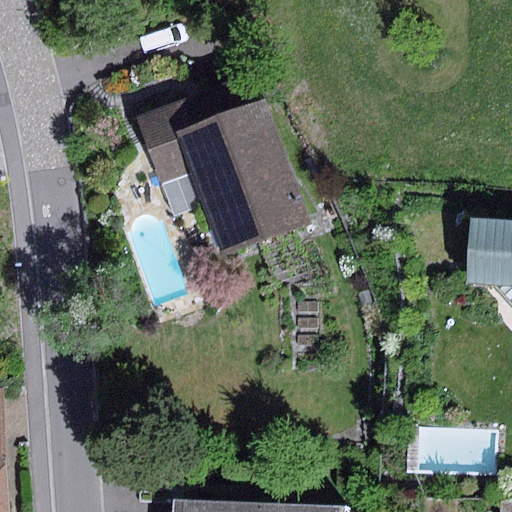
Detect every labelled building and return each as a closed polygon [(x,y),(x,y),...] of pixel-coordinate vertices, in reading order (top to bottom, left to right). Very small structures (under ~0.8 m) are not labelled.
[(248,75),(136,116),(161,183),(189,173),(219,252),(303,221),(248,75)] [(511,220),(470,219),(466,283),(496,285),(511,304),(511,220)] [(11,511),(3,389),(0,389),(0,511),(11,511)] [(511,511),(511,501),(501,501),(500,511),(511,511)] [(348,511),(348,507),(173,503),(173,511),(348,511)]
